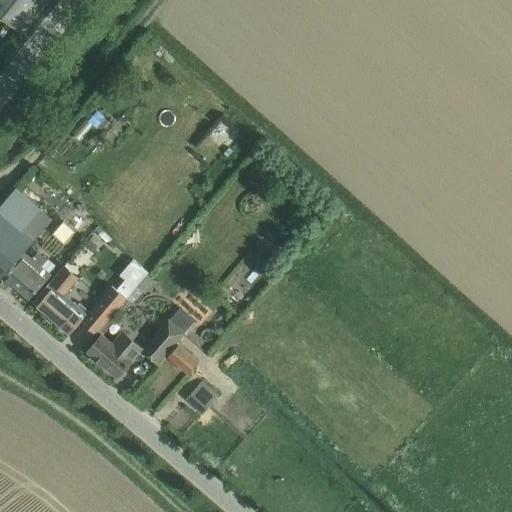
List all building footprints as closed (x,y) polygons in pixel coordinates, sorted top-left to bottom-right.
[(21,33),(48,0),(0,0),(0,16),(7,21),(21,33)] [(229,138),(245,133),(241,117),(225,121),(229,138)] [(22,228),(40,208),(31,201),(16,187),(0,205),(0,276),(16,257),(22,251),(27,245),(31,248),(37,241),(22,228)] [(73,252),(82,241),(65,226),(55,237),(73,252)] [(18,259),(4,275),(30,298),(50,274),(40,266),(46,259),(37,251),(31,258),(24,252),(23,252),(22,251),(16,257),(18,259)] [(80,277),(65,264),(33,302),(69,333),(83,317),(88,321),(87,322),(98,332),(149,272),(138,262),(117,288),(113,284),(90,311),(80,302),(77,304),(65,294),(80,277)] [(158,362),(183,332),(184,331),(170,318),(143,349),(158,362)] [(142,347),(123,330),(112,343),(102,334),(88,350),(117,376),(142,347)] [(188,372),(198,361),(179,343),(168,355),(188,372)] [(202,413),(218,395),(202,380),(185,399),(202,413)]
